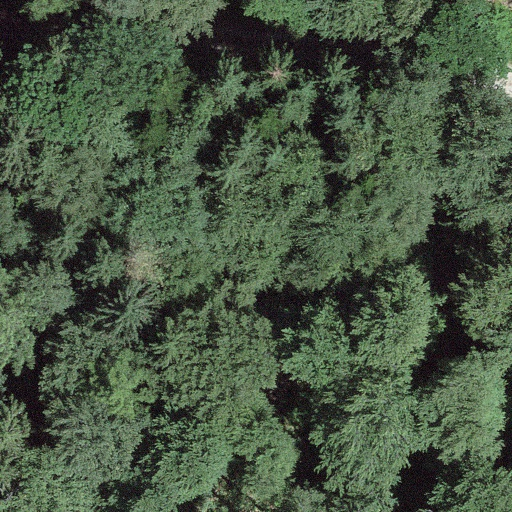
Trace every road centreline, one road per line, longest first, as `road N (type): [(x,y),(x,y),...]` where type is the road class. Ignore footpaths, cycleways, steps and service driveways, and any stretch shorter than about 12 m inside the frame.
road 1 (track): [(511,91),(204,36),(0,32)]
road 2 (track): [(197,441),(511,241)]
road 3 (track): [(125,511),(197,441),(91,335),(0,278)]
